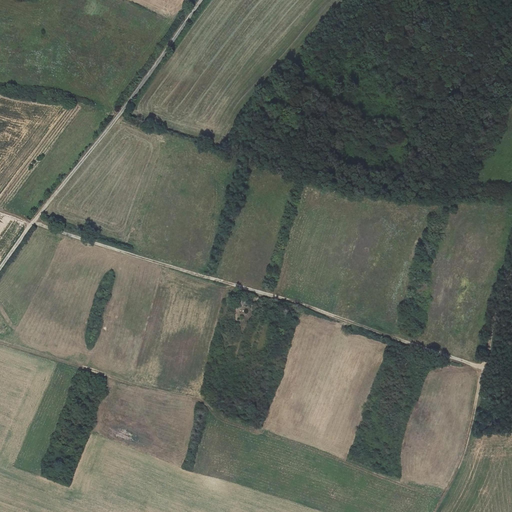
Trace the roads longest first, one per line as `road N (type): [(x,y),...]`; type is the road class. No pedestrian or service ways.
road 1 (track): [(511,272),(488,355),(477,365),(31,222)]
road 2 (track): [(0,336),(201,397),(228,419),(442,496)]
road 3 (track): [(201,0),(31,222)]
road 4 (track): [(434,511),(467,445),(484,363)]
